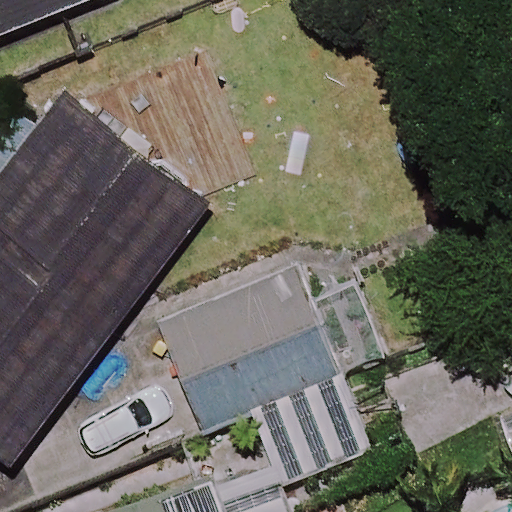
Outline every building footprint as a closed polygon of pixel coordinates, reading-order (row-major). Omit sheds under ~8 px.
[(0,0),(0,29),(76,0),(0,0)] [(0,451),(11,460),(200,208),(61,103),(45,124),(0,90),(0,451)] [(373,447),(292,262),(149,324),(196,432),(248,409),(282,487),(373,447)] [(511,413),(511,332),(511,330),(382,384),(412,456),(511,413)] [(277,511),(265,476),(205,496),(201,485),(120,511),(277,511)]
